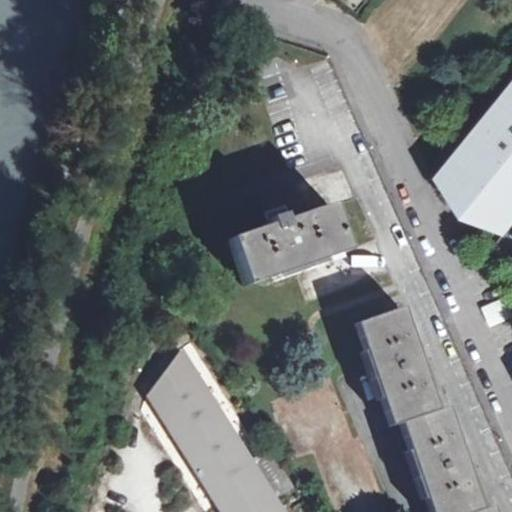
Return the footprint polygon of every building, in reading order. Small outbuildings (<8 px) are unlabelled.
[(335,0),(353,14),(365,0),(335,0)] [(511,85),(435,178),(497,229),(511,210),(511,85)] [(227,244),(241,288),(344,253),(327,207),(287,221),(282,208),(260,216),(265,229),(227,244)] [(482,511),(478,511),(471,511),(457,467),(461,465),(455,450),(451,452),(437,413),(428,416),(412,369),(415,369),(410,354),(407,354),(392,313),(351,327),(387,430),(395,427),(424,511),(482,511)] [(146,394),(220,511),(278,511),(178,351),(146,394)] [(230,426),(253,463),(269,453),(245,416),(230,426)]
